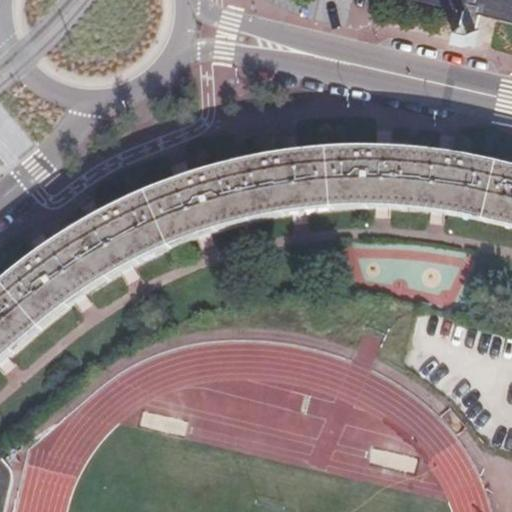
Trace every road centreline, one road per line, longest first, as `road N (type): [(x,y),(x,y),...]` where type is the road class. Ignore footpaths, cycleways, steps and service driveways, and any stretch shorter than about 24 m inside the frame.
road 1 (tertiary): [(311,55),(511,98)]
road 2 (secondary): [(2,4),(23,65),(56,91),(95,99)]
road 3 (secondary): [(0,202),(39,169),(95,99)]
road 4 (tertiary): [(176,49),(311,55)]
road 5 (tertiary): [(311,55),(189,0)]
